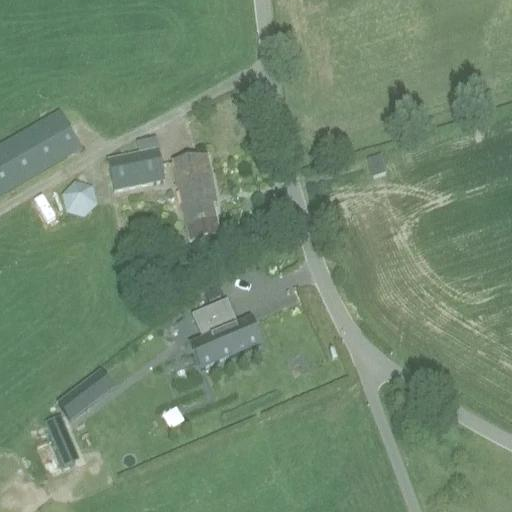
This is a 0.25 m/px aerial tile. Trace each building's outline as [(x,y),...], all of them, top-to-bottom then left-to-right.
[(0,199),(81,151),(59,115),(0,150),(0,199)] [(166,184),(157,140),(138,144),(140,155),(108,161),(115,194),(166,184)] [(220,238),(212,197),(204,158),(172,164),(188,244),(220,238)] [(385,175),(380,159),(368,163),(373,179),(385,175)] [(73,183),(61,196),(65,215),(72,216),(83,219),(97,205),(92,188),(73,183)] [(237,328),(235,329),(231,320),(233,319),(226,303),(192,317),(203,343),(191,348),(200,370),(259,345),(250,323),(237,328)] [(134,401),(158,391),(150,372),(126,382),(134,401)] [(100,373),(57,406),(71,424),(113,390),(100,373)] [(56,420),(45,425),(46,426),(63,468),(63,469),(74,464),(56,420)]
